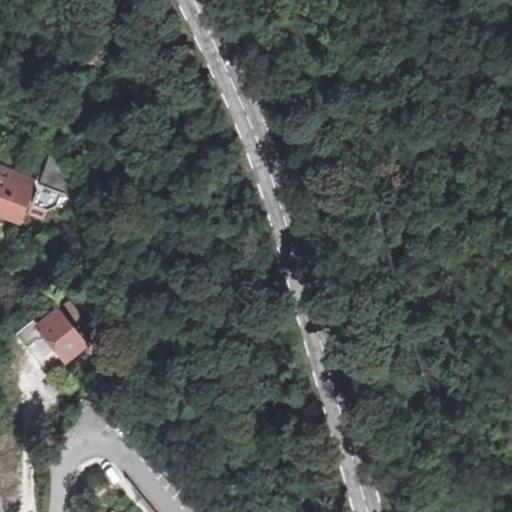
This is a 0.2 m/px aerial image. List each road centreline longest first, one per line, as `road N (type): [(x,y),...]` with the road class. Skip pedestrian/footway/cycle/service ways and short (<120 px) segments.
road 1 (tertiary): [(368,511),(262,164),(196,0)]
road 2 (unknown): [(123,452),(128,341),(104,200)]
road 3 (residential): [(178,511),(123,452),(92,441),(72,459),(59,511)]
